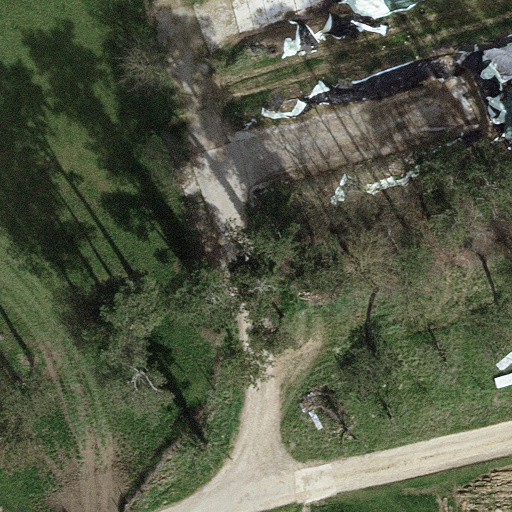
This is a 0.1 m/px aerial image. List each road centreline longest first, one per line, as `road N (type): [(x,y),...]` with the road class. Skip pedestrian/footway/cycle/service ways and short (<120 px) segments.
road 1 (track): [(476,102),(213,172),(259,354),(255,465),(240,497)]
road 2 (track): [(199,511),(511,438)]
